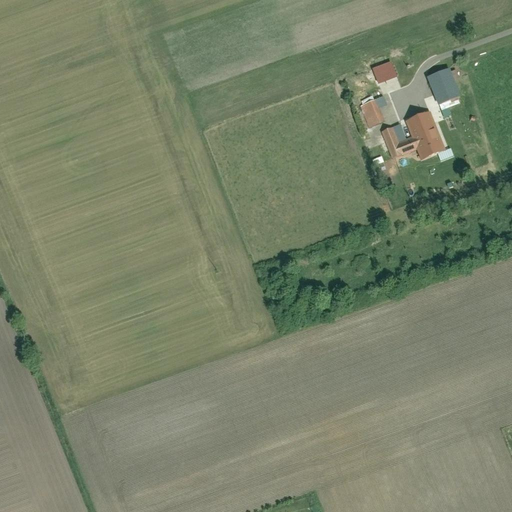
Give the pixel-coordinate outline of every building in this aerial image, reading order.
[(404,60),(377,69),(384,90),(411,81),(404,60)] [(451,70),(429,78),(440,105),(461,97),(451,70)] [(383,98),(362,106),(370,128),(387,121),(382,109),(386,107),(383,98)] [(433,113),(408,122),(414,138),(418,150),(422,160),(447,150),(433,113)] [(407,140),(401,126),(395,128),(401,143),(407,140)] [(395,128),(384,132),(394,160),(405,155),(401,143),(395,128)] [(407,140),(401,143),(405,155),(418,150),(414,138),(407,140)]
